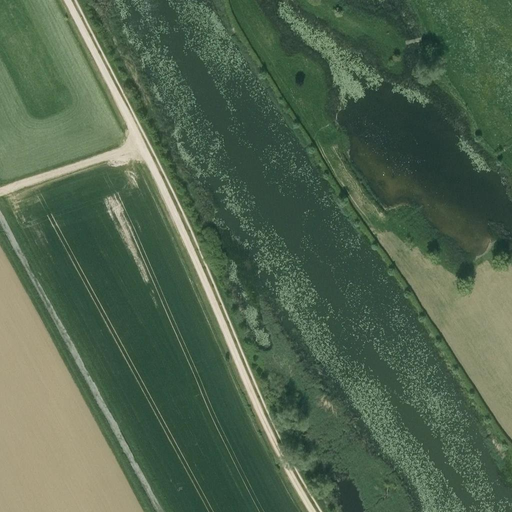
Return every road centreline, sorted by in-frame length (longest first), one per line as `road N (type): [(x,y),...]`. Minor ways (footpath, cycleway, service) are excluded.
road 1 (track): [(66,0),(311,511)]
road 2 (track): [(149,140),(0,191)]
